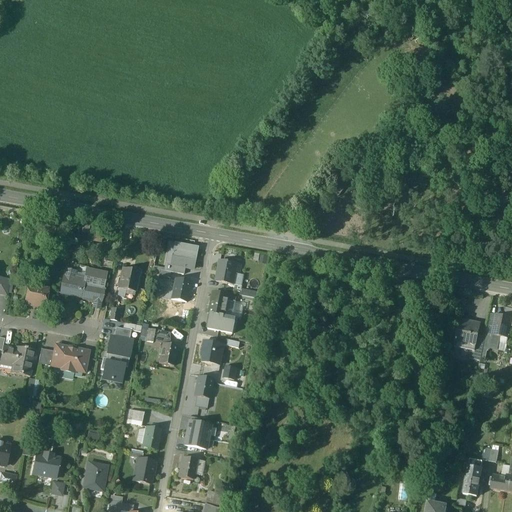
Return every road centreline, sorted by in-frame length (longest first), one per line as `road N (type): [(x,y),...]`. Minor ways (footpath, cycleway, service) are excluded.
road 1 (tertiary): [(511,288),(211,235)]
road 2 (residential): [(157,511),(211,235)]
road 3 (tertiary): [(211,235),(0,195)]
